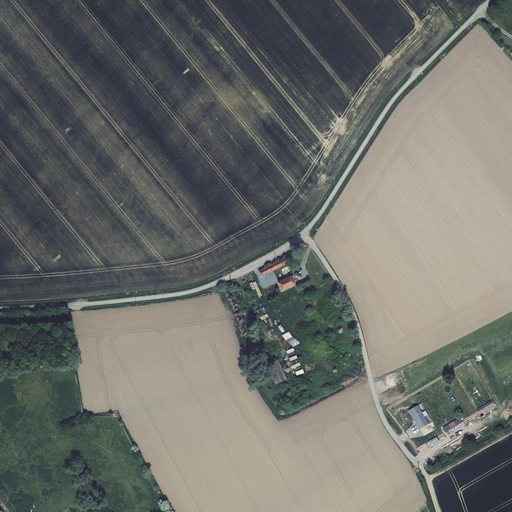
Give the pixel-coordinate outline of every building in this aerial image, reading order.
[(263,277),(288,264),(286,260),(261,274),(263,277)] [(291,277),(280,283),(283,290),(295,284),(291,277)] [(291,342),(292,347),(297,345),(291,330),(282,334),(287,344),(291,342)] [(275,362),(262,369),(271,386),(284,379),(275,362)] [(511,403),(446,441),(451,450),(511,415),(511,403)] [(419,405),(409,409),(418,429),(428,425),(419,405)]
